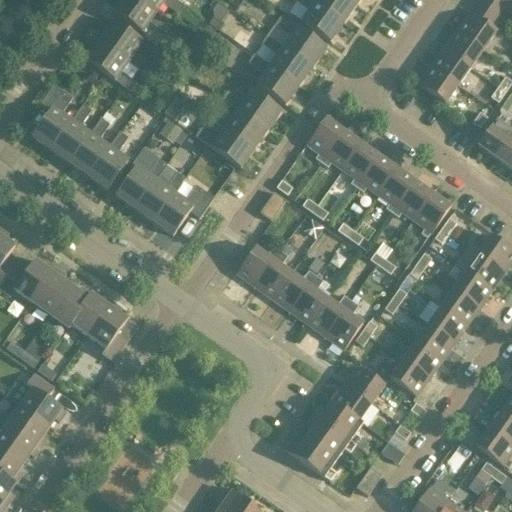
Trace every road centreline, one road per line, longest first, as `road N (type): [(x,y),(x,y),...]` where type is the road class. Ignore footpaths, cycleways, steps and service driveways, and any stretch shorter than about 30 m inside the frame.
road 1 (residential): [(367,101),(341,89),(327,97),(181,300)]
road 2 (residential): [(33,511),(181,300)]
road 3 (residential): [(377,511),(511,323)]
road 4 (residential): [(181,300),(0,175)]
road 5 (residential): [(220,449),(268,379),(259,356),(181,300)]
road 6 (residential): [(511,207),(367,101)]
road 7 (residential): [(0,115),(84,0)]
road 8 (residential): [(443,0),(367,101)]
